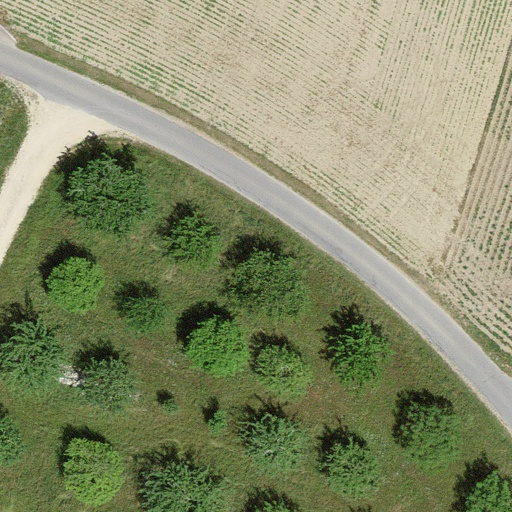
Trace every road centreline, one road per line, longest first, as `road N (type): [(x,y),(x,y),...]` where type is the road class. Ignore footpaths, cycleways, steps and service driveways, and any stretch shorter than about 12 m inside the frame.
road 1 (unclassified): [(0,57),(145,122),(291,209),(402,294),(511,407)]
road 2 (track): [(85,92),(35,167),(0,245)]
